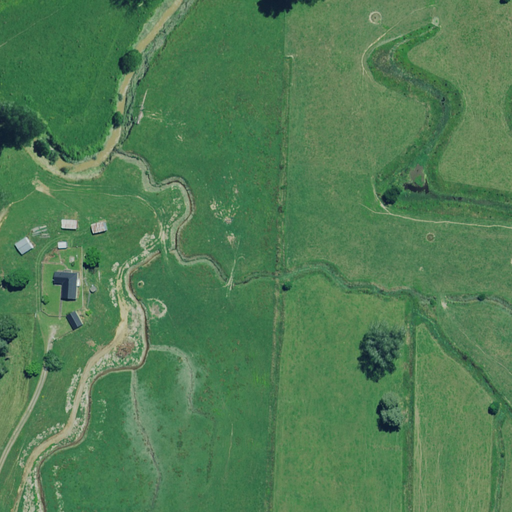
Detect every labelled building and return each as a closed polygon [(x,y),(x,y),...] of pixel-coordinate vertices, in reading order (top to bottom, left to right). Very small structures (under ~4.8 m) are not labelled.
[(78,221),(62,221),(62,229),(77,229),(78,221)] [(108,231),(106,223),(92,225),(94,234),(108,231)] [(32,248),(26,239),(16,245),(23,255),(32,248)] [(78,274),(55,272),(54,284),(63,285),(62,298),(77,300),(78,287),(80,287),(80,280),(78,280),(78,274)] [(82,325),(75,312),(66,317),(74,330),(82,325)]
